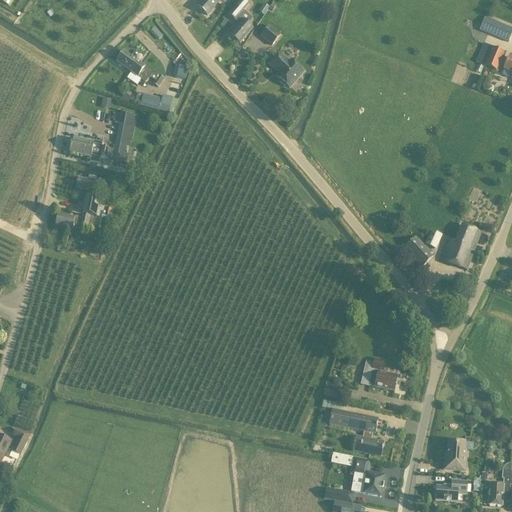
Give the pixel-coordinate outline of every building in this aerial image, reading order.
[(221,0),(203,0),(197,7),(207,16),(221,0)] [(238,17),(246,8),(240,2),(229,15),(235,20),(238,17)] [(238,17),(235,20),(240,24),(230,36),(239,44),(252,29),(238,17)] [(511,33),(511,29),(485,18),(479,31),(508,43),(511,33)] [(281,36),(269,26),(260,37),(271,47),(281,36)] [(483,44),(475,63),(497,72),(504,53),(483,44)] [(151,76),(156,80),(153,84),(158,88),(164,80),(158,76),(153,72),(152,73),(137,63),(137,62),(123,53),(116,63),(141,80),(144,83),(145,83),(146,83),(147,83),(147,82),(151,76)] [(301,75),(302,73),(299,69),(290,62),(289,65),(277,55),(269,65),(275,71),(276,70),(280,74),(277,79),(280,81),(279,83),(285,88),(286,87),(289,89),(292,85),(298,78),(301,75)] [(511,59),(508,58),(503,70),(510,73),(509,77),(511,78),(511,59)] [(184,79),(185,68),(176,68),(175,78),(184,79)] [(172,108),(174,99),(165,97),(162,100),(143,95),(140,107),(159,112),(168,114),(170,108),(172,108)] [(111,102),(103,100),(100,110),(109,112),(111,102)] [(121,114),(115,144),(130,146),(135,117),(121,114)] [(90,158),(89,162),(99,164),(100,158),(107,159),(108,157),(112,158),(112,161),(126,164),(130,146),(115,144),(114,150),(109,149),(102,148),(103,143),(93,141),(93,144),(72,140),(69,153),(90,158)] [(133,170),(131,178),(138,180),(141,172),(133,170)] [(77,178),(75,190),(94,194),(97,182),(77,178)] [(58,215),(55,227),(71,231),(73,226),(79,227),(88,229),(93,230),(102,233),(106,219),(96,216),(96,218),(82,214),(81,218),(75,217),(75,218),(74,218),(58,215)] [(481,234),(461,227),(455,243),(448,241),(441,261),(467,271),(481,234)] [(425,246),(435,251),(442,236),(432,231),(425,246)] [(435,256),(425,246),(415,237),(402,250),(422,269),(435,256)] [(365,362),(362,379),(370,381),(369,387),(393,392),(396,378),(382,374),(385,362),(374,359),(373,363),(365,362)] [(339,400),(340,392),(324,389),(322,397),(339,400)] [(332,410),(329,425),(363,432),(362,438),(355,437),(352,452),(381,458),(384,442),(371,440),(372,434),(374,435),(377,419),(332,410)] [(17,439),(10,452),(20,457),(31,436),(16,429),(12,437),(17,439)] [(0,464),(1,464),(11,443),(0,436),(0,464)] [(446,461),(444,460),(443,471),(464,473),(466,452),(464,452),(465,443),(448,442),(446,461)] [(351,493),(380,498),(384,478),(367,475),(369,462),(353,459),(350,475),(354,476),(351,493)] [(509,495),(509,487),(511,473),(511,464),(510,464),(508,465),(505,466),(503,467),(502,470),(502,472),(501,480),(503,480),(503,486),(489,485),(488,506),(502,507),(502,495),(505,495),(509,495)] [(466,496),(467,483),(451,482),(451,489),(436,487),(435,501),(457,503),(457,495),(466,496)] [(334,502),(352,505),(354,495),(336,492),(334,502)] [(350,511),(352,505),(334,502),(332,511),(350,511)]
